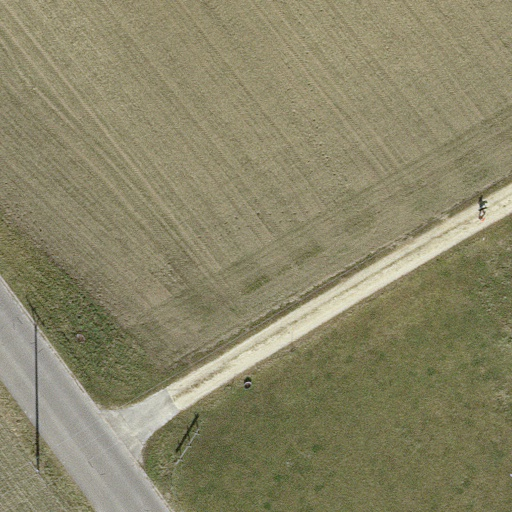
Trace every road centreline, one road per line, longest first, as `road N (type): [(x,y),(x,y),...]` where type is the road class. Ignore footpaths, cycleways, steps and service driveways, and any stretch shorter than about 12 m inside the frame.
road 1 (track): [(104,451),(511,210)]
road 2 (tertiary): [(0,311),(147,511)]
